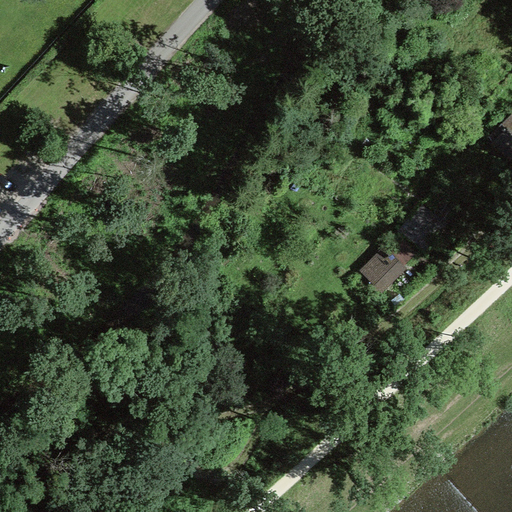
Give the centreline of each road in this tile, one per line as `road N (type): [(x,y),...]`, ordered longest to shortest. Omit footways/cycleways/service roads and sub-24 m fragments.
road 1 (track): [(511,210),(365,340),(248,420),(232,417),(197,431),(182,459),(204,481),(231,466),(250,434)]
road 2 (track): [(511,276),(255,511)]
road 3 (unclassified): [(205,0),(0,226)]
